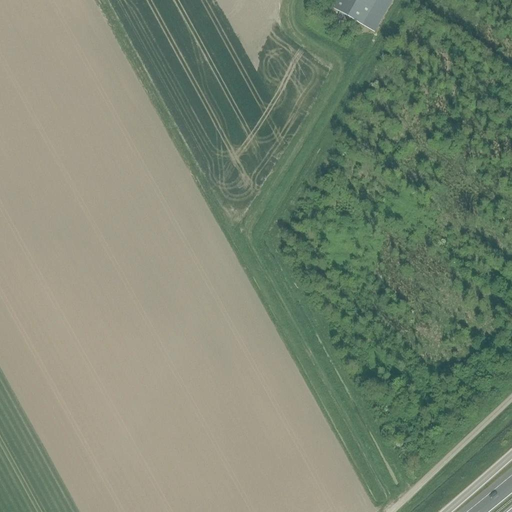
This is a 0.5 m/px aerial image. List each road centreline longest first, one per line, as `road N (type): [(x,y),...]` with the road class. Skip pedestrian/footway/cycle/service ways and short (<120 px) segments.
road 1 (track): [(394,509),(248,244),(344,67),(300,33),(293,0)]
road 2 (unclassified): [(391,511),(511,397)]
